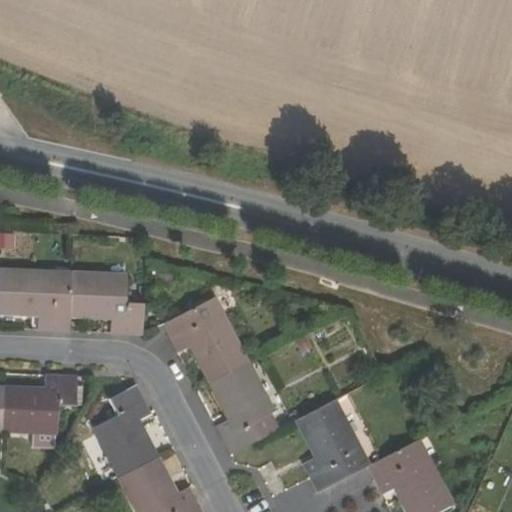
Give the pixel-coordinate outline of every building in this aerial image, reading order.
[(69,317),(71,273),(0,269),(0,315),(35,316),(36,329),(69,331),(69,317)] [(108,333),(144,335),(146,301),(125,301),(125,275),(71,273),(69,317),(108,319),(108,333)] [(212,382),(248,364),(213,298),(165,324),(179,351),(192,344),(212,382)] [(217,425),(232,453),(260,439),(252,423),(273,412),(248,364),(212,382),(230,418),(217,425)] [(4,386),(3,430),(55,432),(57,404),(75,404),(76,375),(43,374),(44,387),(4,386)] [(135,385),(108,399),(118,417),(94,429),(118,475),(156,455),(137,419),(150,412),(135,385)] [(318,490),(369,464),(335,400),(299,418),(317,456),(305,463),(312,477),(318,490)] [(436,511),(451,505),(417,439),(369,464),(383,492),(397,485),(411,511),(436,511)] [(156,455),(118,475),(137,511),(201,511),(188,487),(175,493),(156,455)]
